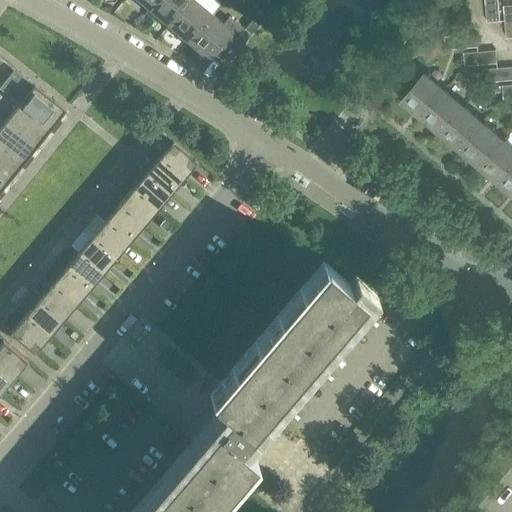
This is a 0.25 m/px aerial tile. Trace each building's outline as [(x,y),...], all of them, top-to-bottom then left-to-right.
[(138,0),(150,10),(158,0),(138,0)] [(158,0),(150,10),(169,27),(191,0),(158,0)] [(193,0),(191,0),(169,27),(189,43),(212,16),(206,11),(193,0)] [(267,15),(279,0),(263,0),(257,7),(267,15)] [(497,0),(484,0),(486,22),(499,20),(497,0)] [(511,5),(503,6),(505,38),(511,37),(511,5)] [(212,16),(189,43),(208,60),(216,50),(229,61),(250,37),(229,19),(223,25),(212,16)] [(476,34),(444,37),(445,49),(477,47),(476,34)] [(495,51),(463,53),(464,65),(496,63),(495,51)] [(511,66),(482,69),(484,82),(511,79),(511,66)] [(62,121),(60,118),(66,110),(15,69),(2,85),(22,101),(20,103),(51,129),(54,131),(62,121)] [(420,118),(443,90),(424,74),(401,101),(420,118)] [(511,84),(502,86),(503,98),(511,97),(511,84)] [(443,90),(420,118),(439,134),(462,106),(443,90)] [(51,129),(20,103),(4,122),(36,148),(51,130),(51,129)] [(439,134),(458,150),(482,122),(462,106),(439,134)] [(0,118),(0,147),(22,165),(25,168),(34,156),(31,154),(36,148),(4,122),(0,118)] [(501,139),(482,122),(458,150),(478,166),(501,139)] [(164,132),(150,149),(182,176),(184,177),(198,161),(196,160),(164,132)] [(511,165),(511,147),(501,139),(478,166),(498,183),(511,165)] [(0,147),(0,177),(8,183),(22,165),(0,147)] [(150,149),(137,164),(169,192),(170,193),(184,177),(182,176),(150,149)] [(137,164),(123,180),(155,208),(157,209),(170,193),(169,192),(137,164)] [(511,165),(498,183),(511,194),(511,165)] [(123,180),(110,196),(142,224),(143,225),(157,209),(155,208),(123,180)] [(110,196),(96,212),(128,239),(130,241),(143,225),(142,224),(110,196)] [(96,212),(83,228),(115,255),(116,257),(130,241),(128,239),(96,212)] [(83,228),(69,244),(101,271),(103,272),(116,257),(115,255),(83,228)] [(69,244),(56,260),(88,287),(90,288),(103,272),(101,271),(69,244)] [(56,260),(42,275),(75,303),(76,304),(90,288),(88,287),(56,260)] [(222,385),(213,397),(224,407),(218,414),(239,432),(245,425),(250,430),(253,432),(367,298),(365,296),(347,281),(326,263),(225,382),(222,385)] [(42,275),(29,291),(61,319),(63,320),(76,304),(75,303),(42,275)] [(29,291),(15,307),(48,335),(49,336),(63,320),(61,319),(29,291)] [(15,307),(1,323),(34,351),(35,352),(49,336),(48,335),(15,307)] [(14,377),(28,361),(0,336),(0,364),(13,376),(14,377)] [(0,392),(1,393),(14,377),(13,376),(0,364),(0,392)] [(197,446),(141,511),(211,511),(239,481),(257,459),(255,457),(234,438),(239,432),(218,414),(198,437),(203,440),(197,446)]
